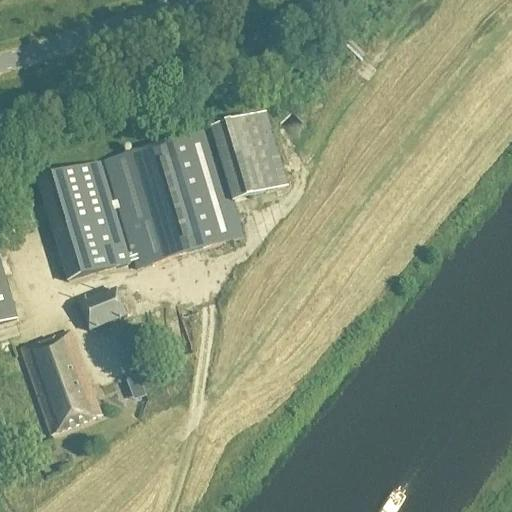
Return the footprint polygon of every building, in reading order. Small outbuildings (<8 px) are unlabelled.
[(265,114),(211,131),(105,163),(137,270),(243,238),(233,203),(287,187),(265,114)] [(67,284),(132,265),(102,162),(36,183),(67,284)] [(0,327),(17,322),(0,266),(0,327)] [(89,334),(129,318),(117,289),(77,305),(89,334)] [(53,436),(103,416),(70,332),(20,352),(53,436)]
